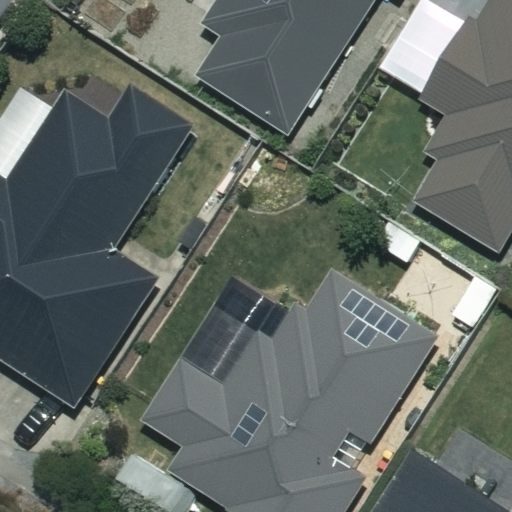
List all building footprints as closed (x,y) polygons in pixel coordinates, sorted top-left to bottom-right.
[(0,0),(0,33),(25,4),(20,0),(0,0)] [(235,0),(214,32),(235,46),(210,83),(294,141),(390,0),(235,0)] [(511,0),(502,0),(435,109),(472,132),(425,209),(506,259),(511,249),(511,0)] [(202,135),(140,95),(116,132),(74,104),(17,191),(0,179),(0,359),(87,417),(170,290),(121,258),(202,135)] [(446,344),(338,275),(288,353),(248,327),(214,380),(195,369),(156,430),(198,457),(183,480),(232,511),(358,511),(364,504),(350,495),(446,344)] [(511,511),(511,510),(433,460),(399,511),(511,511)]
